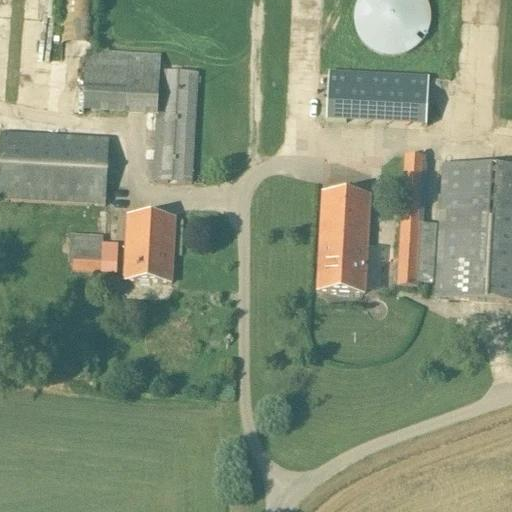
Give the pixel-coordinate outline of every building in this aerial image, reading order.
[(5,0),(0,17),(0,21),(8,24),(15,0),(5,0)] [(61,0),(61,42),(89,42),(89,0),(61,0)] [(355,10),(354,21),(355,31),(359,40),(366,48),(375,54),(385,58),(395,58),(405,56),(414,51),(422,44),(427,35),(430,25),(430,14),(427,4),(424,0),(359,0),(359,1),(355,10)] [(82,117),(155,121),(151,184),(192,186),(198,75),(159,74),(160,56),(85,52),(82,117)] [(328,74),(325,126),(426,131),(429,79),(328,74)] [(108,141),(0,135),(0,203),(105,209),(108,141)] [(421,226),(424,171),(425,159),(404,158),(401,210),(394,210),(393,220),(400,221),(396,290),(417,291),(417,286),(434,287),(433,301),(511,305),(511,170),(442,166),(438,226),(421,226)] [(365,296),(370,198),(322,195),(317,293),(365,296)] [(126,219),(123,283),(171,286),(175,221),(126,219)] [(103,239),(70,237),(69,265),(73,265),(73,273),(101,275),(103,239)]
